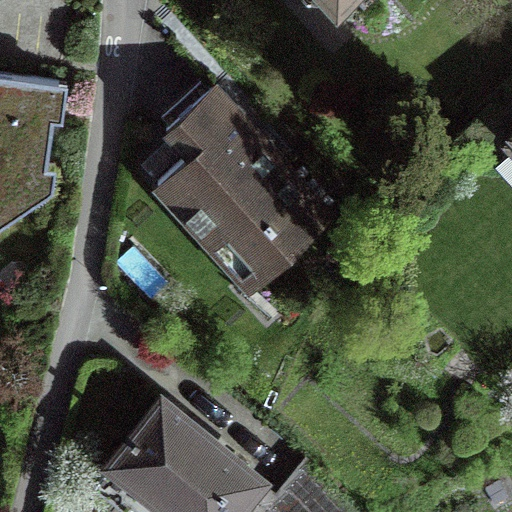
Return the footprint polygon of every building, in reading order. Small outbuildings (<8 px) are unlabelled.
[(0,72),(0,182),(24,167),(44,170),(56,80),(0,72)] [(157,179),(215,243),(252,284),(266,271),(330,214),(211,83),(166,125),(189,150),(157,179)] [(126,511),(145,487),(175,511),(232,511),(260,477),(162,397),(92,482),(126,511)] [(357,511),(311,461),(273,508),(277,511),(357,511)] [(269,511),(283,496),(260,477),(238,504),(247,511),(269,511)] [(139,511),(175,511),(145,487),(131,505),(139,511)]
